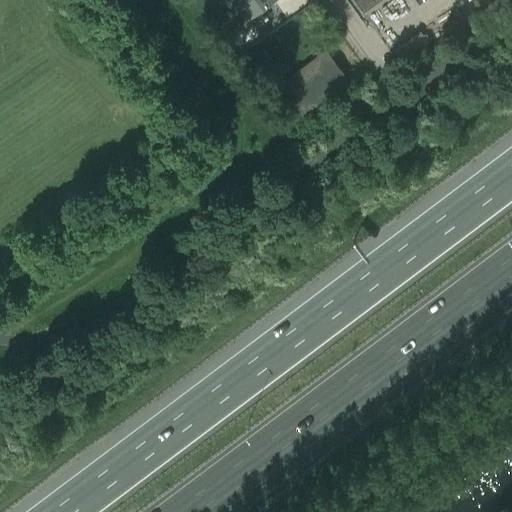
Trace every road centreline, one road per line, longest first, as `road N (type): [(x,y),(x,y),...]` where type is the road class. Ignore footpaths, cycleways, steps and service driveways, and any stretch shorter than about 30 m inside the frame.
road 1 (motorway): [(511,177),(63,511)]
road 2 (motorway): [(186,511),(511,269)]
